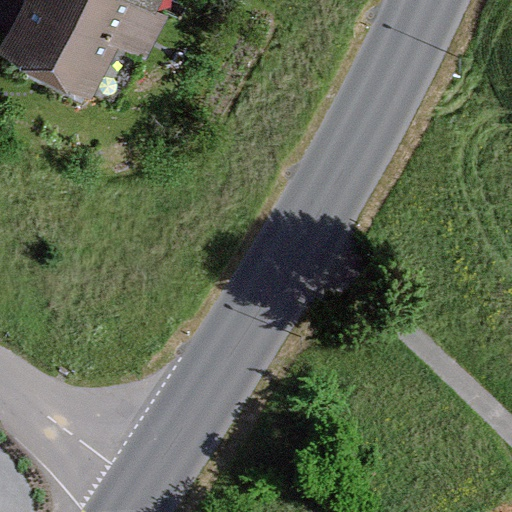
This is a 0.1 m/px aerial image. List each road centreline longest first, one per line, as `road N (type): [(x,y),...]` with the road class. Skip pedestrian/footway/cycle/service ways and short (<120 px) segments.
road 1 (primary): [(143,485),(304,236),(427,0)]
road 2 (unclassified): [(0,380),(143,485)]
